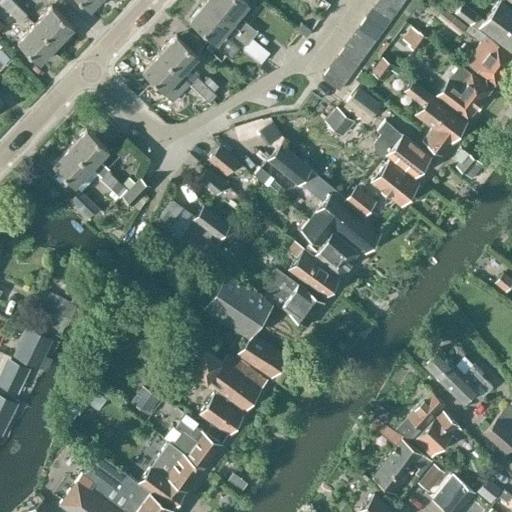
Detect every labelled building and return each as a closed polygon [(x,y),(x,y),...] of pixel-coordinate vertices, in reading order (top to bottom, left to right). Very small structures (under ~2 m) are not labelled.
[(13,0),(0,0),(0,2),(9,11),(17,3),(13,0)] [(233,23),(234,22),(207,0),(206,0),(191,19),(218,41),(225,32),(231,36),(233,35),(245,44),(241,49),(261,63),(270,51),(252,37),(239,26),(238,27),(233,23)] [(207,0),(234,22),(249,3),(245,0),(207,0)] [(390,19),(397,9),(385,0),(378,0),(374,7),(390,19)] [(385,0),(397,9),(403,0),(385,0)] [(511,7),(502,0),(498,0),(484,18),(462,0),(454,10),(471,23),(478,28),(480,26),(511,51),(511,7)] [(9,11),(19,21),(27,13),(17,3),(9,11)] [(458,32),(466,23),(444,5),(436,15),(458,32)] [(58,44),(75,27),(53,6),(36,23),(58,44)] [(383,29),(390,19),(374,7),(366,17),(383,29)] [(375,39),(383,29),(366,17),(359,27),(375,39)] [(239,26),(252,37),(257,30),(244,19),(239,26)] [(42,62),(58,44),(36,23),(20,41),(42,62)] [(511,60),(511,55),(478,28),(471,23),(466,29),(481,41),(465,60),(494,83),(511,60)] [(368,49),(375,39),(359,27),(352,37),(368,49)] [(418,30),(411,40),(418,45),(425,35),(418,30)] [(190,65),(200,54),(178,34),(160,52),(180,72),(182,73),(189,81),(188,82),(199,92),(206,84),(196,74),(198,73),(190,65)] [(361,59),(368,49),(352,37),(344,47),(361,59)] [(211,39),(206,45),(214,51),(219,46),(211,39)] [(353,69),(361,59),(344,47),(337,57),(353,69)] [(1,49),(0,49),(0,64),(1,65),(9,57),(1,49)] [(180,72),(160,52),(143,70),(165,91),(182,73),(180,72)] [(381,55),(371,70),(382,78),(389,68),(397,74),(401,68),(381,55)] [(346,79),(353,69),(337,57),(329,67),(346,79)] [(467,118),(491,88),(465,68),(461,65),(448,81),(447,80),(436,94),(451,105),(467,118)] [(338,89),(346,79),(329,67),(322,77),(338,89)] [(447,106),(420,86),(410,78),(402,89),(412,97),(421,103),(414,113),(432,126),(421,140),(440,154),(451,141),(450,141),(466,120),(447,106)] [(206,84),(199,92),(208,102),(216,94),(206,84)] [(380,102),(358,85),(343,104),(366,122),(380,102)] [(342,134),(354,120),(341,108),(329,123),(342,134)] [(269,117),(256,124),(263,138),(276,132),(269,117)] [(383,156),(386,153),(413,175),(430,154),(385,118),(376,129),(380,132),(373,140),(374,149),(383,156)] [(87,128),(71,145),(98,172),(120,194),(127,187),(132,180),(127,175),(121,181),(107,168),(108,167),(99,159),(109,149),(87,128)] [(266,157),(297,183),(311,166),(281,140),(266,157)] [(206,157),(226,174),(238,159),(219,143),(206,157)] [(81,189),(98,172),(70,145),(54,163),(81,189)] [(470,176),(481,162),(460,145),(453,154),(460,160),(456,164),(470,176)] [(401,203),(417,182),(388,159),(370,180),(401,203)] [(195,175),(216,192),(226,180),(204,163),(195,175)] [(326,180),(330,176),(330,170),(325,166),(318,173),(326,180)] [(139,175),(121,195),(132,204),(149,185),(139,175)] [(362,217),(376,200),(356,183),(342,200),(349,206),(362,217)] [(70,198),(88,216),(97,207),(79,189),(70,198)] [(362,217),(349,206),(342,200),(329,189),(316,206),(318,208),(301,230),(319,244),(330,230),(334,225),(364,250),(380,232),(379,231),(362,217)] [(171,196),(155,218),(167,227),(182,205),(171,196)] [(230,224),(203,204),(192,218),(219,239),(230,224)] [(166,253),(174,240),(155,227),(146,241),(166,253)] [(339,275),(357,252),(332,231),(317,249),(308,242),(304,247),(317,257),(339,275)] [(325,294),(339,277),(302,250),(303,248),(294,241),(288,250),(296,256),(288,267),(325,294)] [(323,301),(298,282),(275,265),(261,284),(268,289),(264,294),(305,325),(323,301)] [(495,281),(506,290),(511,281),(511,279),(503,271),(495,281)] [(272,302),(269,300),(228,272),(205,305),(246,334),(248,331),(249,332),(250,333),(272,302)] [(76,302),(43,287),(33,308),(59,320),(55,327),(62,330),(76,302)] [(30,326),(16,355),(38,366),(51,337),(30,326)] [(260,339),(250,333),(249,332),(236,350),(270,374),(285,355),(260,339)] [(335,346),(342,351),(346,344),(340,340),(335,346)] [(227,351),(221,359),(205,347),(189,368),(216,388),(199,411),(228,433),(243,413),(242,412),(267,378),(250,365),(236,355),(235,357),(227,351)] [(484,377),(485,377),(472,364),(464,372),(438,347),(423,363),(461,401),(478,383),(486,391),(492,385),(484,377)] [(7,356),(0,369),(0,383),(17,392),(30,367),(7,356)] [(105,397),(86,383),(77,394),(97,408),(105,397)] [(149,412),(159,399),(143,387),(133,399),(149,412)] [(0,433),(18,397),(0,388),(0,433)] [(421,428),(445,403),(430,389),(406,414),(395,427),(410,439),(421,428)] [(220,443),(195,425),(198,422),(162,395),(159,399),(149,412),(169,426),(162,435),(167,439),(203,467),(220,443)] [(506,451),(511,444),(511,404),(510,403),(508,402),(502,410),(483,431),(506,451)] [(373,412),(374,413),(384,421),(391,412),(380,404),(373,412)] [(67,407),(59,419),(66,424),(75,412),(67,407)] [(441,444),(458,425),(442,410),(425,429),(424,428),(414,439),(431,454),(441,444)] [(430,461),(402,439),(404,437),(384,421),(374,413),(366,423),(377,432),(379,430),(396,444),(372,476),(392,491),(413,463),(418,467),(414,472),(419,475),(430,461)] [(167,439),(137,481),(172,506),(185,488),(187,489),(203,467),(167,439)] [(167,511),(172,506),(137,481),(80,441),(64,462),(74,470),(76,468),(81,472),(59,502),(72,511),(167,511)] [(464,456),(473,463),(482,451),(474,444),(464,456)] [(428,489),(443,470),(432,462),(417,480),(428,489)] [(452,473),(430,499),(434,502),(446,511),(457,511),(474,491),(455,476),(452,473)] [(489,480),(479,492),(489,501),(499,489),(489,480)] [(511,493),(506,488),(500,496),(508,503),(511,497),(511,493)] [(391,511),(393,511),(373,493),(357,510),(358,511),(391,511)] [(24,508),(19,511),(51,511),(49,509),(39,495),(24,508)]
